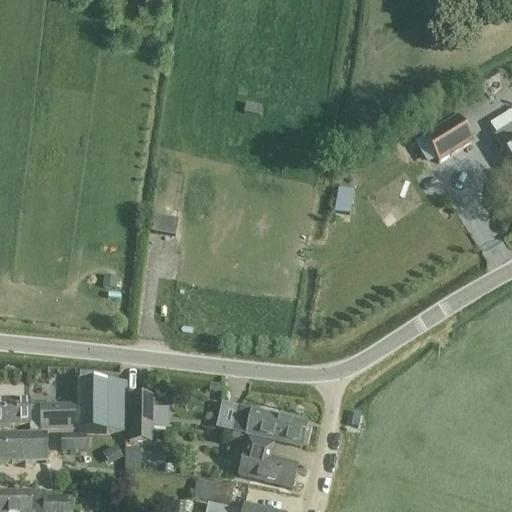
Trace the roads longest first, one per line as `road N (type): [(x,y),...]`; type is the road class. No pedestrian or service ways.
road 1 (unclassified): [(330,375),(0,342)]
road 2 (unclassified): [(511,260),(366,360),(330,375)]
road 3 (residential): [(306,511),(329,416),(330,375)]
